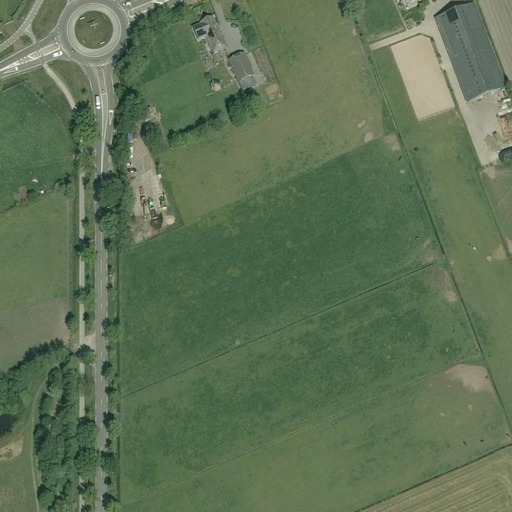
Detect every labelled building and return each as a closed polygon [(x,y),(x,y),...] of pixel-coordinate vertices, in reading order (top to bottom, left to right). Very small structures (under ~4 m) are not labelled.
[(506,89),(474,5),(435,20),(436,20),(437,20),(469,104),(506,89)] [(201,24),(202,25),(193,29),(198,42),(206,38),(213,55),(228,49),(218,26),(216,27),(213,19),(201,24)] [(245,55),(229,62),(238,83),(254,77),(245,55)] [(215,82),(210,84),(211,90),(216,92),(221,89),(220,83),(215,82)] [(160,132),(150,109),(145,111),(154,135),(160,132)]
